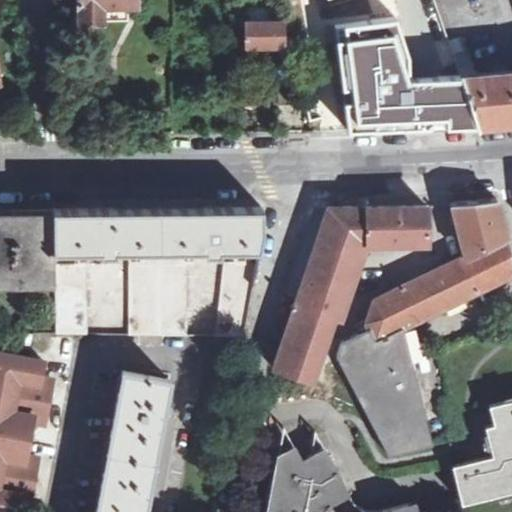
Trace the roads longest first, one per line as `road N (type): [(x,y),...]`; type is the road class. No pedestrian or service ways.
road 1 (residential): [(52,170),(511,158)]
road 2 (residential): [(31,0),(52,170)]
